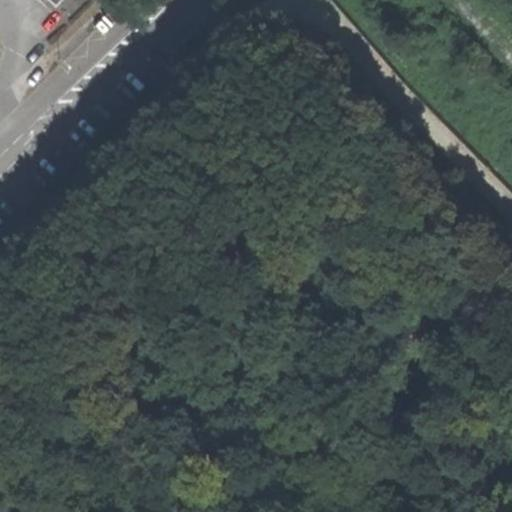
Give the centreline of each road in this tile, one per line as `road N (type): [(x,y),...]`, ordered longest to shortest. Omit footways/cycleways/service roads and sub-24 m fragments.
road 1 (track): [(322,0),(511,197)]
road 2 (residential): [(174,0),(0,177)]
